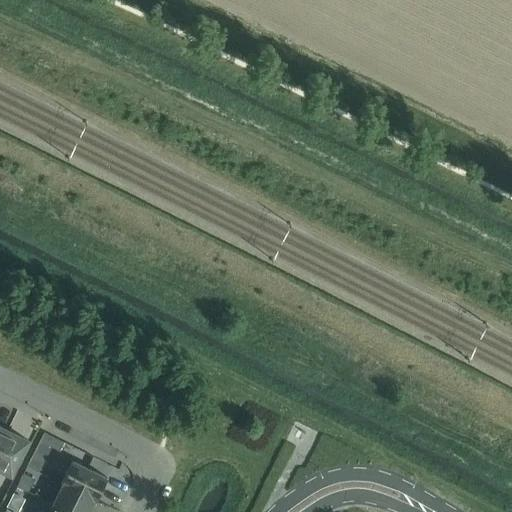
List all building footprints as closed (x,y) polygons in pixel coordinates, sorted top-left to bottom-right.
[(7,431),(0,445),(0,469),(10,475),(27,440),(7,431)] [(44,432),(27,466),(38,472),(50,446),(60,451),(64,442),(44,432)] [(61,483),(96,500),(107,478),(72,460),(61,483)] [(34,478),(23,473),(17,486),(27,491),(34,478)] [(52,504),(67,511),(88,511),(94,500),(96,501),(96,500),(61,483),(62,484),(52,504)] [(13,493),(6,506),(17,511),(24,498),(13,493)]
